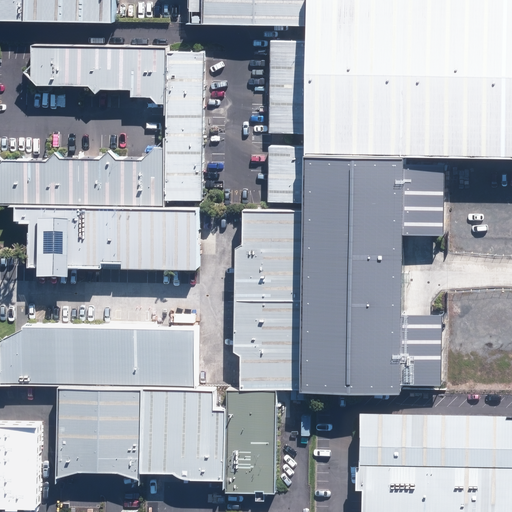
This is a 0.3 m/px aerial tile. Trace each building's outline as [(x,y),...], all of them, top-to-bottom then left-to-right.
[(8,0),(3,24),(118,25),(118,0),(8,0)] [(209,0),(209,32),(317,33),(317,0),(209,0)] [(511,0),(319,0),(320,144),(511,143),(511,0)] [(307,41),(272,40),(270,134),(306,135),(307,41)] [(167,205),(202,204),(204,67),(169,65),(169,52),(38,49),(38,91),(150,94),(162,108),(171,108),(170,151),(164,150),(149,159),(6,161),(2,209),(27,210),(167,212),(167,205)] [(306,146),(268,145),(266,204),(304,205),(306,146)] [(167,212),(27,210),(27,229),(39,229),(38,281),(83,282),(83,272),(200,274),(201,212),(167,212)] [(300,390),(302,210),(246,210),(244,389),(276,390),(300,390)] [(9,340),(9,388),(71,388),(198,389),(199,328),(31,328),(9,340)] [(71,388),(68,482),(83,477),(91,474),(103,472),(112,471),(124,473),(136,475),(149,480),(149,473),(185,476),(188,481),(230,482),(230,413),(220,413),(220,390),(198,389),(71,388)] [(276,390),(244,389),(231,389),(230,413),(230,482),(230,494),(274,494),(276,390)] [(511,511),(511,421),(369,416),(365,511),(511,511)] [(47,511),(49,425),(5,424),(3,511),(47,511)]
